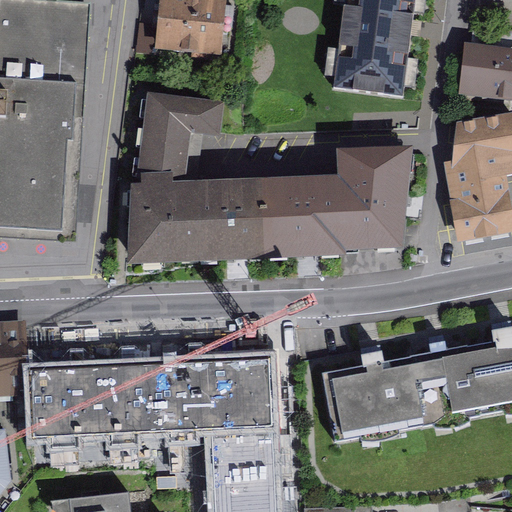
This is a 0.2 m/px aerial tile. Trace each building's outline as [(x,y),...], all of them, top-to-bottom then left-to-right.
[(0,0),(0,228),(62,232),(67,141),(73,141),(81,3),(32,0),(0,0)] [(222,0),(163,0),(162,14),(155,14),(153,27),(161,27),(159,47),(218,52),(218,46),(229,47),(232,7),(222,6),(222,0)] [(415,0),(344,0),(333,88),(403,97),(415,0)] [(511,48),(464,42),(458,94),(511,100),(511,48)] [(198,252),(196,189),(170,191),(170,178),(195,177),(201,131),(216,132),(219,107),(151,99),(141,180),(143,180),(144,191),(137,191),(133,260),(182,257),(181,253),(198,252)] [(459,241),(511,231),(511,202),(508,182),(511,181),(511,111),(458,122),(451,161),(444,162),(459,241)] [(344,183),(336,183),(339,246),(397,244),(406,154),(343,157),(344,183)] [(339,246),(336,183),(266,186),(269,249),(287,248),(287,253),(321,252),(321,247),(339,246)] [(269,249),(266,186),(196,189),(198,252),(216,251),(216,256),(251,255),(251,250),(269,249)] [(28,365),(24,322),(0,323),(0,396),(30,395),(28,365)] [(493,342),(471,346),(484,413),(511,407),(511,326),(491,331),(493,342)] [(484,413),(471,346),(447,350),(445,341),(429,344),(431,353),(410,357),(423,424),(484,413)] [(335,441),(423,424),(410,357),(384,362),(382,350),(361,354),(363,366),(323,373),(335,441)] [(200,355),(204,434),(208,511),(283,511),(275,351),(200,355)] [(200,355),(28,365),(30,395),(33,444),(204,434),(200,355)] [(0,491),(9,481),(3,431),(0,431),(0,491)] [(132,511),(130,495),(46,502),(47,511),(132,511)]
